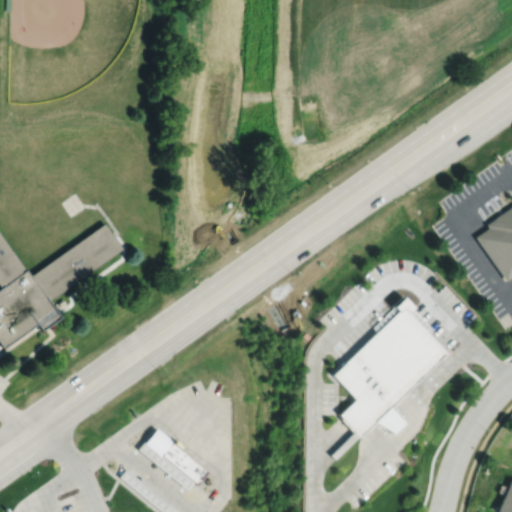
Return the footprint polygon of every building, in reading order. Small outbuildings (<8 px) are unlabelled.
[(511,275),(504,281),(473,237),(486,228),(484,225),(511,204),(511,275)] [(0,236),(27,274),(100,221),(118,247),(45,299),(57,316),(37,330),(32,323),(30,326),(4,345),(3,344),(0,347),(0,236)] [(327,373),(350,398),(333,414),(355,437),(371,421),(389,433),(400,422),(386,407),(443,352),(424,332),(428,327),(409,306),(410,305),(400,294),(389,305),(390,306),(369,326),(373,330),(327,373)] [(152,427),(141,441),(140,441),(134,448),(183,488),(188,481),(193,485),(205,470),(176,447),(177,444),(170,438),(168,440),(152,427)] [(115,476),(159,511),(174,511),(122,468),(115,476)] [(511,511),(511,478),(508,477),(493,511),(511,511)]
